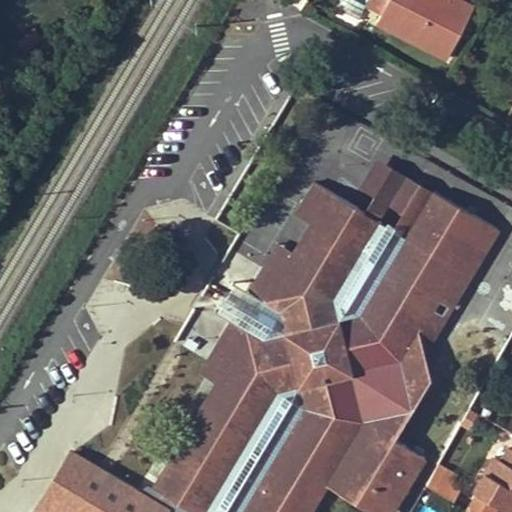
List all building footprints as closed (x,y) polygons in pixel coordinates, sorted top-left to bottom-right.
[(343,0),(340,10),(362,17),(367,0),(343,0)] [(462,0),(387,0),(377,21),(447,57),(473,6),(462,0)] [(373,193),(364,210),(379,219),(406,173),(376,156),(359,186),(373,193)] [(379,219),(407,235),(434,189),(406,173),(379,219)] [(499,226),(434,189),(407,235),(389,266),(361,251),(379,219),(364,210),(314,181),(295,213),(310,221),(293,250),(215,381),(174,450),(188,458),(167,494),(196,511),(203,511),(214,496),(239,511),(288,511),(304,487),(326,483),(372,510),(395,506),(424,454),(394,437),(430,376),(424,352),(418,326),(435,297),(452,306),(499,226)] [(361,251),(389,266),(407,235),(379,219),(361,251)] [(200,372),(215,381),(293,250),(278,241),(249,290),(236,282),(219,311),(232,319),(200,372)] [(424,352),(452,306),(435,297),(418,326),(424,352)] [(174,340),(134,316),(45,463),(89,490),(149,392),(165,401),(195,353),(174,340)] [(478,412),(469,407),(463,418),(472,423),(478,412)] [(511,465),(511,448),(510,447),(502,460),(511,465)] [(167,494),(188,458),(174,450),(153,486),(167,494)] [(495,503),(511,511),(511,465),(502,460),(495,455),(474,491),(495,503)] [(425,485),(451,500),(460,482),(452,478),(456,472),(438,462),(425,485)] [(309,511),(326,483),(304,487),(288,511),(309,511)] [(472,511),(489,511),(495,503),(474,491),(465,508),(472,511)] [(203,511),(239,511),(214,496),(203,511)]
